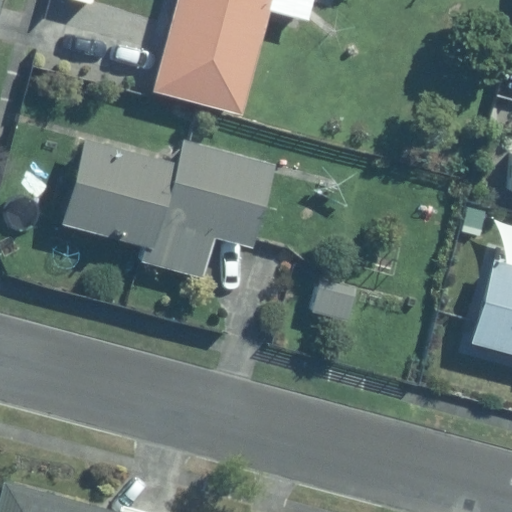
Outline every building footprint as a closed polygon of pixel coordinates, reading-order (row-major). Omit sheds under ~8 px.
[(176,0),(151,88),(240,114),(272,0),(176,0)] [(136,246),(132,260),(202,277),(211,240),(251,250),(272,165),(180,143),(175,161),(86,139),(64,229),(136,246)] [(511,267),(487,261),(465,344),(511,356),(511,267)] [(311,272),(301,311),(345,322),(355,282),(311,272)] [(3,469),(0,478),(0,511),(178,511),(110,490),(105,503),(3,469)]
